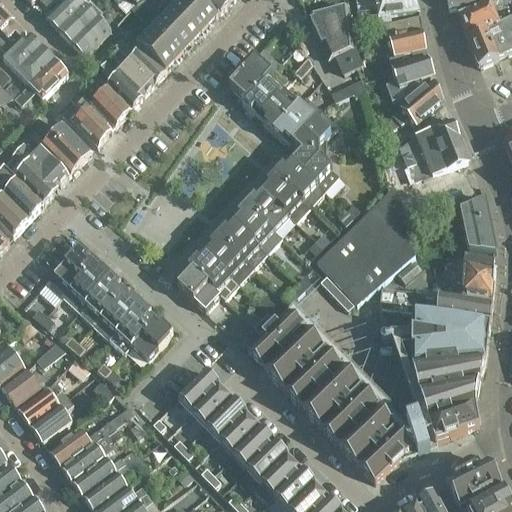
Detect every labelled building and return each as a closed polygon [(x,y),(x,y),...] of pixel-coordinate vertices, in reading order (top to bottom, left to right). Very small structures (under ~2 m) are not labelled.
[(23,0),(31,8),(37,2),(48,12),(54,6),(48,0),(23,0)] [(68,0),(46,23),(59,36),(85,11),(78,4),(82,0),(68,0)] [(133,13),(134,15),(137,19),(144,26),(165,4),(168,0),(128,0),(137,10),(133,13)] [(194,0),(190,0),(173,19),(199,43),(219,23),(194,0)] [(194,0),(219,23),(234,5),(228,0),(194,0)] [(420,16),(415,0),(373,0),(378,24),(390,22),(420,16)] [(511,0),(445,0),(449,15),(457,13),(511,5),(511,0)] [(511,5),(457,13),(460,22),(468,46),(511,27),(511,5)] [(0,9),(0,36),(0,37),(14,24),(0,9)] [(59,36),(72,49),(98,24),(85,11),(59,36)] [(309,23),(329,66),(354,54),(349,13),(309,23)] [(173,19),(157,36),(183,61),(199,43),(173,19)] [(385,28),(393,75),(423,63),(422,55),(426,55),(420,22),(390,27),(385,28)] [(98,24),(72,49),(85,63),(111,37),(98,24)] [(283,34),(290,41),(296,35),(291,25),(283,34)] [(4,40),(12,49),(26,36),(17,27),(4,40)] [(511,27),(468,46),(479,72),(509,60),(511,58),(511,27)] [(0,36),(0,50),(4,54),(10,48),(0,37),(0,36)] [(157,36),(140,54),(167,78),(183,61),(157,36)] [(3,65),(16,78),(42,53),(29,39),(3,65)] [(130,43),(118,56),(155,91),(167,78),(140,54),(130,43)] [(16,78),(29,91),(55,66),(42,53),(16,78)] [(244,99),(248,102),(249,103),(269,82),(270,82),(273,79),(272,79),(276,75),(281,70),(264,55),(230,91),(241,102),(244,99)] [(127,72),(119,80),(144,103),(155,91),(118,56),(114,60),(127,72)] [(361,72),(355,59),(338,66),(344,80),(361,72)] [(309,62),(300,71),(308,78),(314,71),(309,62)] [(393,109),(419,99),(424,94),(421,86),(433,81),(434,81),(427,62),(423,63),(393,75),(392,75),(397,89),(387,93),(393,109)] [(22,99),(15,105),(21,112),(36,98),(43,105),(68,80),(55,66),(29,91),(22,99)] [(108,92),(108,93),(132,115),(144,103),(119,80),(107,68),(102,73),(115,85),(108,92)] [(0,90),(1,92),(11,82),(0,71),(0,90)] [(308,78),(300,71),(294,78),(301,85),(308,78)] [(257,116),(261,121),(284,96),(291,89),(276,75),(272,79),(273,79),(270,82),(269,82),(249,103),(248,102),(242,109),(254,119),(257,116)] [(424,94),(419,99),(401,114),(383,131),(390,139),(408,123),(416,132),(443,109),(445,107),(444,104),(436,85),(435,84),(424,94)] [(362,85),(341,95),(345,104),(354,100),(356,103),(365,99),(362,85)] [(5,96),(15,105),(22,99),(12,88),(5,96)] [(108,93),(91,112),(92,113),(115,134),(132,115),(108,93)] [(345,104),(341,95),(331,99),(336,108),(345,104)] [(263,128),(274,138),(300,110),(284,96),(261,121),(266,125),(263,128)] [(92,113),(91,112),(78,99),(72,105),(87,119),(75,131),(98,152),(112,137),(90,115),(92,113)] [(288,145),(295,152),(325,119),(307,103),(301,111),(300,110),(274,138),(285,148),(288,145)] [(295,152),(302,158),(327,157),(327,145),(338,132),(325,119),(295,152)] [(416,140),(415,139),(399,154),(407,188),(419,183),(420,186),(432,181),(433,182),(470,167),(453,125),(416,140)] [(64,131),(53,143),(81,170),(92,158),(64,131)] [(31,146),(42,156),(70,182),(81,170),(53,143),(46,150),(36,140),(31,146)] [(24,152),(19,158),(58,195),(70,182),(42,156),(36,163),(24,152)] [(302,158),(293,168),(325,198),(339,183),(332,176),(333,175),(328,170),(327,157),(302,158)] [(27,178),(19,186),(45,210),(58,196),(58,195),(19,158),(13,164),(27,178)] [(285,170),(275,181),(311,214),(325,198),(293,168),(289,173),(285,170)] [(0,179),(1,180),(0,180),(0,195),(31,225),(45,210),(19,186),(5,173),(0,177),(0,179)] [(264,199),(289,222),(297,229),(311,214),(275,181),(265,192),(269,195),(264,199)] [(31,225),(0,195),(0,229),(14,243),(31,225)] [(357,311),(416,262),(404,230),(403,232),(394,225),(401,216),(403,215),(396,196),(392,196),(318,269),(357,311)] [(257,201),(247,212),(275,238),(275,237),(289,222),(264,199),(260,204),(257,201)] [(460,215),(463,227),(490,222),(486,204),(485,204),(472,210),(460,215)] [(353,210),(346,218),(353,225),(360,217),(353,210)] [(240,225),(236,230),(268,260),(283,244),(275,237),(275,238),(247,212),(237,222),(240,225)] [(353,225),(346,218),(339,225),(346,232),(353,225)] [(463,227),(467,246),(494,240),(490,222),(463,227)] [(228,232),(218,242),(254,275),(268,260),(236,230),(232,235),(228,232)] [(0,258),(10,248),(0,238),(0,258)] [(323,240),(316,247),(323,254),(330,247),(323,240)] [(494,240),(467,246),(469,256),(497,258),(494,240)] [(212,256),(207,261),(240,291),(254,275),(218,242),(208,253),(212,256)] [(323,254),(316,247),(309,254),(316,261),(323,254)] [(62,305),(64,303),(96,268),(85,258),(82,261),(77,256),(46,290),(62,305)] [(189,274),(192,277),(193,276),(218,299),(222,301),(226,306),(240,291),(207,261),(203,265),(200,262),(189,274)] [(463,302),(493,304),(494,290),(495,290),(496,274),(494,273),(495,263),(479,262),(466,261),(465,271),(463,302)] [(64,303),(79,317),(108,286),(104,281),(107,278),(96,268),(64,303)] [(193,276),(192,277),(196,280),(192,284),(189,281),(178,292),(206,318),(222,301),(218,299),(193,276)] [(305,282),(298,289),(305,296),(312,289),(305,282)] [(321,288),(348,317),(354,311),(327,282),(321,288)] [(79,317),(94,332),(127,297),(116,287),(113,290),(108,286),(79,317)] [(305,296),(298,289),(291,296),(298,303),(305,296)] [(295,312),(289,318),(289,317),(247,358),(256,366),(375,489),(408,457),(411,460),(418,457),(418,459),(431,455),(430,453),(428,449),(435,447),(436,447),(481,431),(477,410),(480,388),(487,367),(494,309),(440,303),(439,303),(382,296),(381,313),(413,407),(394,414),(303,321),(295,312)] [(94,332),(110,346),(139,314),(135,310),(138,307),(127,297),(94,332)] [(275,311),(268,318),(275,325),(282,318),(275,311)] [(33,322),(48,335),(55,328),(39,314),(33,322)] [(125,360),(132,353),(158,325),(147,315),(144,318),(139,314),(110,346),(125,360)] [(275,325),(268,318),(261,325),(268,332),(275,325)] [(158,325),(132,353),(148,368),(171,343),(165,338),(168,335),(158,325)] [(30,328),(19,340),(24,346),(38,335),(30,328)] [(238,348),(245,355),(252,347),(245,340),(238,348)] [(65,349),(81,362),(87,354),(72,341),(65,349)] [(0,360),(0,391),(2,394),(26,376),(9,353),(0,360)] [(90,377),(76,366),(69,374),(80,384),(85,383),(90,377)] [(97,376),(113,389),(120,381),(104,368),(97,376)] [(42,398),(26,376),(2,394),(18,416),(42,398)] [(178,405),(193,419),(221,392),(206,377),(178,405)] [(115,401),(103,389),(97,397),(108,408),(115,401)] [(193,419),(207,433),(234,406),(221,392),(193,419)] [(47,394),(42,398),(18,416),(31,432),(68,404),(62,397),(54,403),(47,394)] [(68,404),(31,432),(43,449),(72,427),(65,418),(74,412),(68,404)] [(207,433),(220,447),(248,420),(234,406),(207,433)] [(220,447),(234,461),(262,434),(248,420),(220,447)] [(153,430),(160,437),(166,431),(159,424),(153,430)] [(51,459),(63,475),(115,435),(109,427),(99,434),(100,436),(88,445),(81,436),(51,459)] [(234,461),(248,475),(275,448),(262,434),(234,461)] [(63,475),(73,490),(106,465),(119,456),(113,449),(120,443),(115,435),(63,475)] [(174,451),(181,458),(187,452),(180,445),(174,451)] [(248,475),(261,489),(289,462),(275,448),(248,475)] [(187,452),(181,458),(188,465),(194,460),(187,452)] [(73,490),(84,504),(140,462),(135,456),(125,463),(112,472),(106,465),(73,490)] [(84,504),(89,511),(103,511),(128,494),(122,487),(145,470),(140,462),(84,504)] [(268,510),(275,503),(303,476),(289,462),(261,489),(254,496),(268,510)] [(449,492),(447,493),(457,511),(469,511),(503,493),(489,469),(475,477),(471,480),(471,479),(455,488),(455,489),(449,492)] [(0,504),(22,488),(9,472),(0,478),(0,504)] [(201,479),(208,486),(214,481),(207,473),(201,479)] [(275,503),(283,511),(294,511),(317,490),(303,476),(275,503)] [(214,481),(208,486),(216,493),(221,488),(214,481)] [(0,511),(21,511),(33,503),(22,488),(0,504),(0,511)] [(294,511),(322,511),(330,504),(317,490),(294,511)] [(210,499),(203,492),(197,497),(205,504),(210,499)] [(457,511),(447,493),(436,499),(443,511),(457,511)] [(103,511),(134,511),(147,503),(141,495),(133,502),(128,494),(103,511)] [(511,511),(511,509),(505,497),(504,495),(503,496),(474,511),(511,511)] [(443,511),(436,499),(418,509),(419,511),(443,511)] [(229,507),(233,511),(238,511),(242,509),(235,501),(229,507)] [(39,511),(33,503),(21,511),(39,511)] [(134,511),(149,511),(152,510),(147,503),(134,511)]
